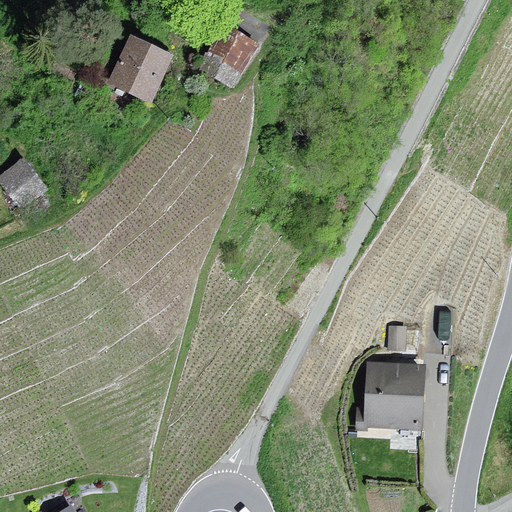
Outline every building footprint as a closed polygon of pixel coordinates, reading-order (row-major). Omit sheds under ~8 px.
[(271,22),(246,70),(289,93),(314,44),(271,22)] [(255,45),(226,29),(205,68),(234,83),(255,45)] [(172,59),(135,41),(114,83),(133,92),(151,102),(172,59)] [(46,190),(25,162),(2,179),(23,207),(46,190)] [(404,327),(391,327),(391,348),(404,348),(404,327)] [(424,365),(369,362),(366,409),(359,408),(358,428),(365,429),(365,425),(420,428),(424,365)]
